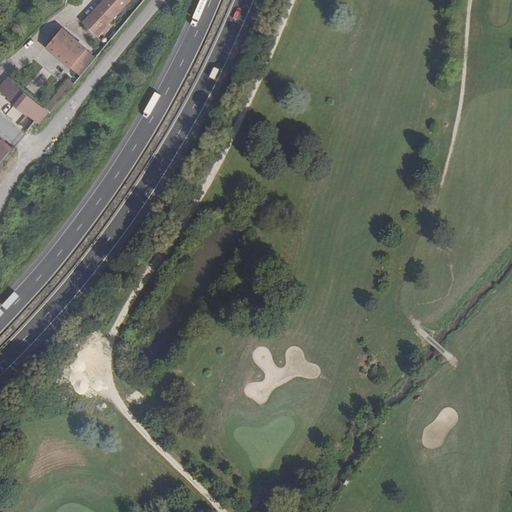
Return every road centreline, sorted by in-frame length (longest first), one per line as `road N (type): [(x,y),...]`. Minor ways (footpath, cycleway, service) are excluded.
road 1 (track): [(224,511),(125,411),(111,384),(109,349),(120,314),(227,147),(290,0)]
road 2 (trunk): [(0,363),(130,207),(204,84),(243,0)]
road 3 (trunk): [(211,0),(105,189),(0,318)]
road 4 (unclassified): [(158,0),(0,187)]
